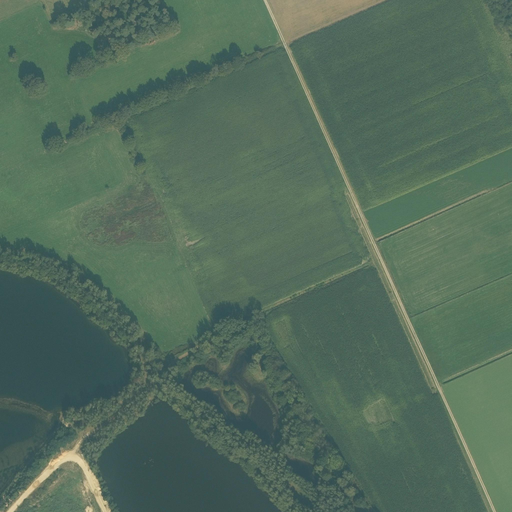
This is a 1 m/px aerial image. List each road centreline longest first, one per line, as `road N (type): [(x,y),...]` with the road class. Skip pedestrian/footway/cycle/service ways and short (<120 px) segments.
road 1 (track): [(282,40),(494,511)]
road 2 (track): [(10,511),(72,447),(109,511)]
